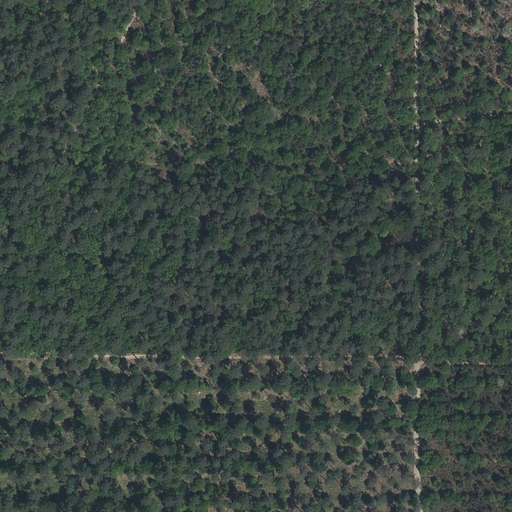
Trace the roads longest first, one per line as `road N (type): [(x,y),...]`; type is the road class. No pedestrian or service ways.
road 1 (track): [(511,360),(0,354)]
road 2 (track): [(420,0),(421,511)]
road 3 (unknown): [(142,0),(0,270)]
